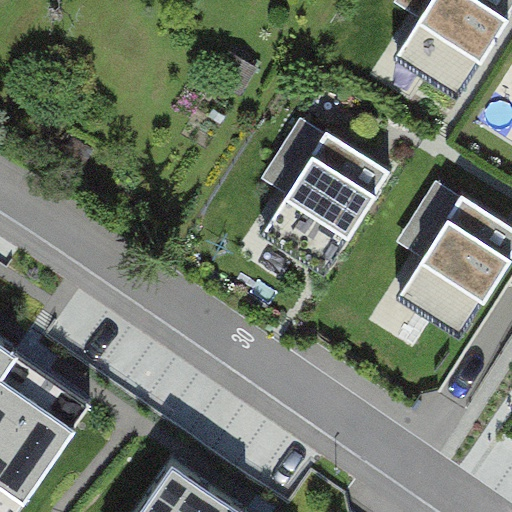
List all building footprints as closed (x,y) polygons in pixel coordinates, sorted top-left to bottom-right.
[(511,0),(430,0),(397,54),(462,95),(511,14),(511,0)] [(315,147),(263,229),(328,270),(393,168),(327,127),(325,130),(303,116),(293,133),(315,147)] [(449,210),(397,292),(463,333),(511,255),(511,221),(462,190),(460,193),(438,179),(427,196),(449,210)] [(0,339),(0,511),(13,511),(74,426),(0,374),(17,351),(0,339)] [(176,458),(137,511),(247,511),(249,510),(176,458)]
